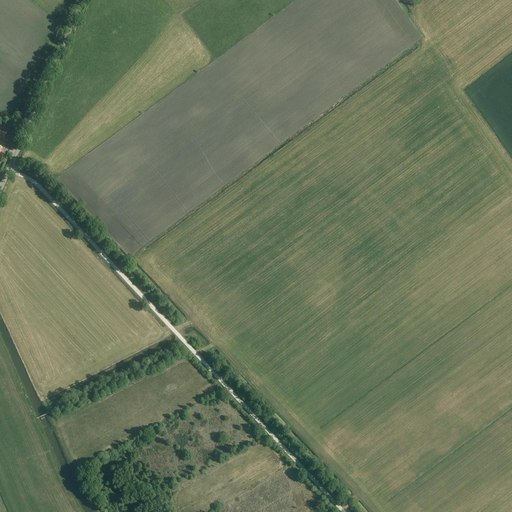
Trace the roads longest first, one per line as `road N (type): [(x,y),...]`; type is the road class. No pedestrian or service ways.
road 1 (unclassified): [(343,511),(43,191),(8,169)]
road 2 (tertiary): [(8,169),(83,0)]
